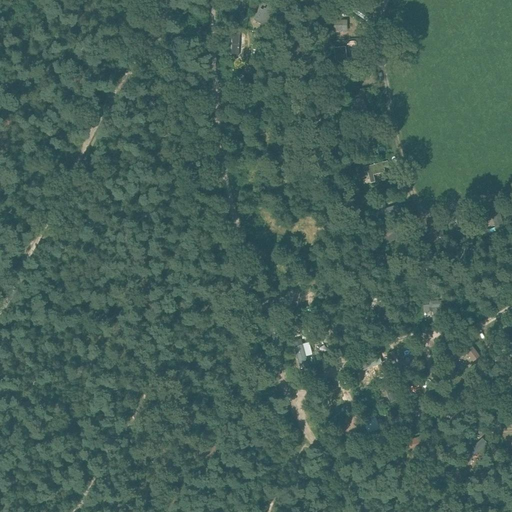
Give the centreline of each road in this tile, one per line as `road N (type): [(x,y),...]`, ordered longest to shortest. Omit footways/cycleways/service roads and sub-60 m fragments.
road 1 (track): [(211,0),(222,163),(284,376)]
road 2 (track): [(0,306),(169,0)]
